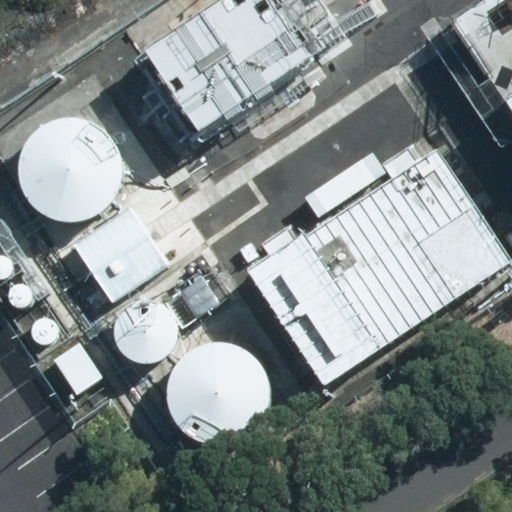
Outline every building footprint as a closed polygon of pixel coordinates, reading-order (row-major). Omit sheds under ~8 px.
[(284,0),(274,7),(269,0),(234,0),(147,59),(200,138),(312,63),(297,41),(323,24),(307,0),(284,0)] [(511,0),(495,0),(455,27),(511,113),(511,0)] [(113,210),(123,195),(127,178),(125,160),(117,145),(104,132),(88,125),(71,123),(53,128),(40,137),(30,150),(24,165),(24,182),(28,197),(38,211),(51,221),(67,226),(83,226),(99,221),(113,210)] [(510,260),(437,149),(250,270),(323,383),(510,260)] [(168,263),(131,206),(78,240),(115,297),(168,263)] [(0,281),(3,282),(7,282),(11,279),(14,276),(15,272),(15,268),(14,264),(11,261),(7,259),(3,258),(0,258),(0,281)] [(13,307),(16,310),(20,311),(24,311),(28,310),(31,307),(34,304),(35,300),(34,296),(33,292),(30,289),(26,287),(22,286),(18,287),(14,289),(12,292),(10,296),(10,300),(11,304),(13,307)] [(160,367),(169,362),(175,354),(179,345),(180,334),(177,324),(172,316),(164,310),(154,306),(143,306),(133,310),(125,316),(119,325),(117,335),(118,346),(122,355),(130,363),(139,368),(150,369),(160,367)] [(32,338),(35,341),(39,344),(43,345),(47,344),(51,342),(54,339),(56,335),(57,331),(56,327),(53,323),(49,320),(45,319),(41,319),(38,321),(35,323),(32,326),(31,330),(31,334),(32,338)] [(73,394),(99,377),(75,341),(49,358),(54,366),(45,371),(54,386),(64,380),(73,394)] [(238,445),(252,438),(264,427),(272,413),(275,397),(272,380),(265,366),(253,355),(238,347),(222,345),(205,348),(190,357),(178,370),(172,387),(172,405),(178,421),(189,435),(204,444),(221,447),(238,445)]
